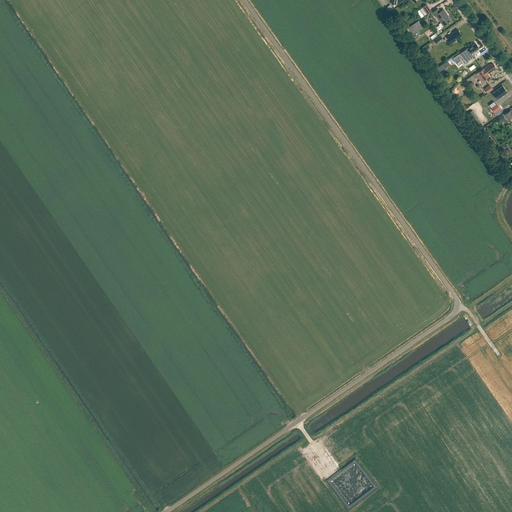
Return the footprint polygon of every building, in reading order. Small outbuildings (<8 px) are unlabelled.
[(431,11),(427,5),(417,12),(421,18),(431,11)] [(435,17),(436,16),(444,26),(451,21),(447,16),(448,15),(443,9),(440,12),(438,9),(432,13),(435,17)] [(447,37),(452,43),(462,36),(458,30),(447,37)] [(464,57),(470,52),(471,53),(475,51),(474,50),(479,47),(476,44),(473,46),(472,46),(468,49),(462,54),(464,57)] [(439,72),(449,65),(447,61),(436,68),(439,72)] [(493,63),(490,65),(490,64),(478,73),(475,75),(481,82),(483,80),(489,76),(488,74),(496,68),(493,63)] [(489,85),(484,89),(487,93),(493,89),(489,85)] [(498,99),(507,92),(502,86),(493,93),(498,99)] [(511,94),(497,104),(501,110),(511,101),(511,94)] [(491,108),(494,113),(500,109),(496,104),(491,108)] [(472,110),(468,113),(474,121),(478,118),(472,110)]
